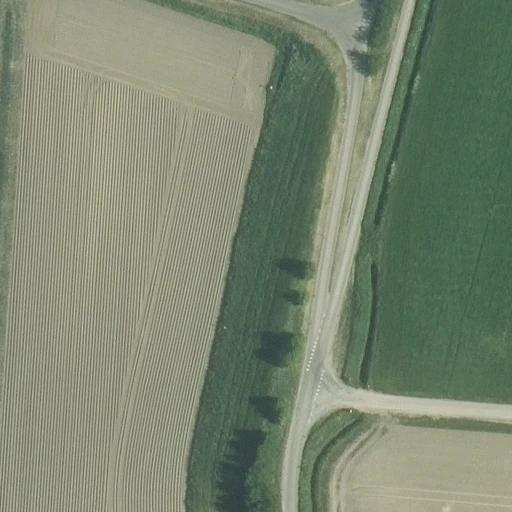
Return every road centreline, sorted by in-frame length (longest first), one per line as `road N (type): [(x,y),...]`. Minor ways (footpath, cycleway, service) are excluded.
road 1 (unclassified): [(320,339),(367,188),(409,0)]
road 2 (unclassified): [(357,25),(354,114),(316,310),(320,339)]
road 3 (unclassified): [(511,413),(303,401)]
